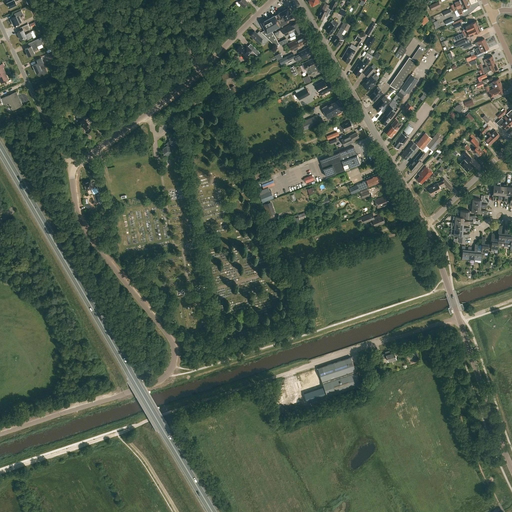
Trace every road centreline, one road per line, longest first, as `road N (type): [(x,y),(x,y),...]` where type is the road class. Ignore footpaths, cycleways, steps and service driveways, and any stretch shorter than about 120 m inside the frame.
road 1 (trunk): [(211,511),(0,149)]
road 2 (tertiary): [(0,433),(146,387),(172,365),(166,332),(88,235),(72,168)]
road 3 (unclassified): [(117,433),(459,320)]
road 4 (tertiary): [(72,168),(189,80),(272,0)]
road 5 (tertiary): [(424,225),(299,0)]
road 6 (residential): [(72,168),(0,22)]
road 7 (tertiary): [(511,471),(459,320)]
road 8 (track): [(0,472),(117,433)]
